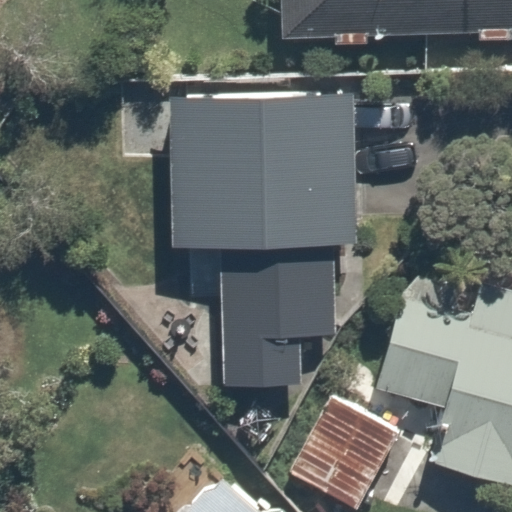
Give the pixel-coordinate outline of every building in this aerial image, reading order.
[(511,0),(271,0),(271,38),(511,36),(511,0)] [(206,241),(205,380),(268,381),(268,331),(331,332),(333,97),(157,95),(156,240),(206,241)] [(511,476),(511,279),(471,271),(463,310),(385,294),(366,389),(435,403),(424,458),(511,476)] [(391,426),(326,394),(291,464),(356,496),(391,426)] [(278,511),(223,457),(169,511),(278,511)]
